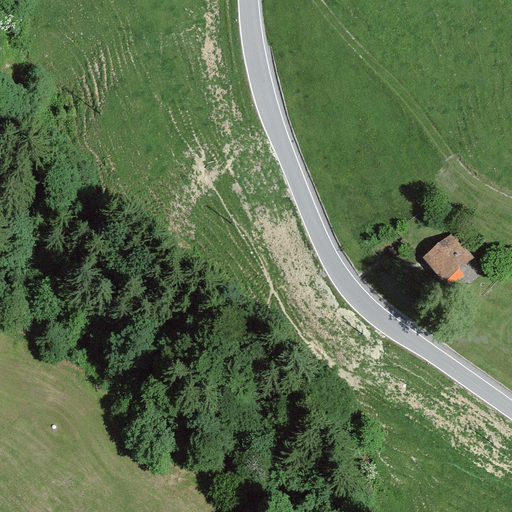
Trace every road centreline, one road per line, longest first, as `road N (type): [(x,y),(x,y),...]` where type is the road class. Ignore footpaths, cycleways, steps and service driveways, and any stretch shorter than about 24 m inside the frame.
road 1 (tertiary): [(511,410),(381,319),(333,267),(263,90),(249,0)]
road 2 (track): [(320,0),(459,168),(511,201)]
